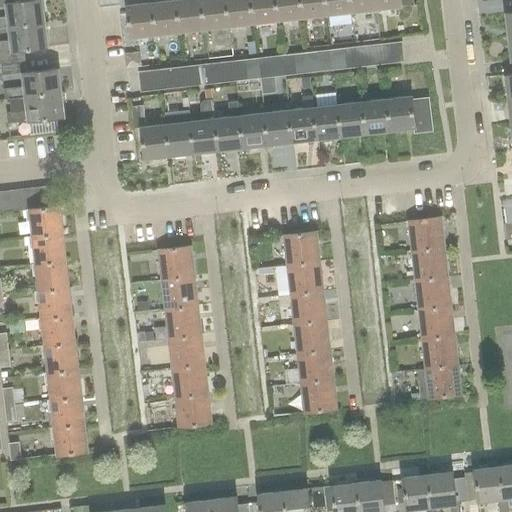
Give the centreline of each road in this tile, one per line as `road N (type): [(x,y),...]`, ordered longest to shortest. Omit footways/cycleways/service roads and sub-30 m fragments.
road 1 (residential): [(456,175),(139,211),(101,187),(95,157)]
road 2 (residential): [(107,434),(67,161)]
road 3 (residential): [(456,175),(469,146),(453,0)]
road 4 (residential): [(95,157),(78,0)]
